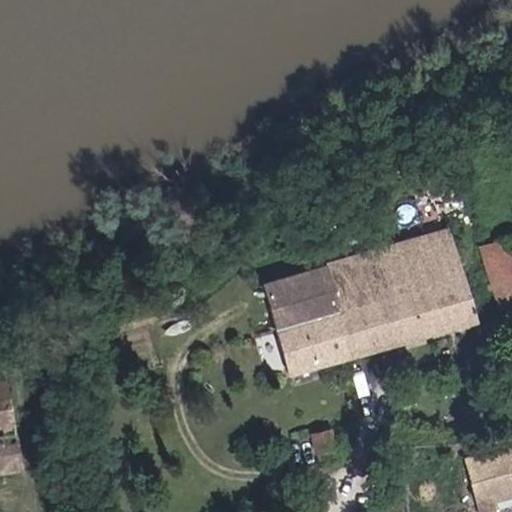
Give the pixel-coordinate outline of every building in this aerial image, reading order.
[(338,322),(462,285),(433,196),(319,232),(331,277),(325,279),(338,322)] [(511,223),(506,205),(474,215),(497,292),(511,287),(511,223)] [(325,279),(331,277),(319,232),(260,250),(273,295),(325,279)] [(286,338),(338,322),(330,297),(325,279),(273,295),(286,338)] [(0,436),(25,432),(14,342),(0,344),(0,436)] [(315,416),(337,410),(332,396),(312,404),(315,416)] [(318,424),(340,418),(337,410),(315,416),(318,424)] [(499,446),(497,439),(503,437),(511,435),(511,422),(511,420),(456,434),(463,459),(459,460),(460,465),(462,464),(465,475),(481,471),(483,477),(505,472),(499,446)] [(463,459),(456,434),(453,434),(459,460),(463,459)] [(505,444),(503,437),(497,439),(499,446),(505,444)]
